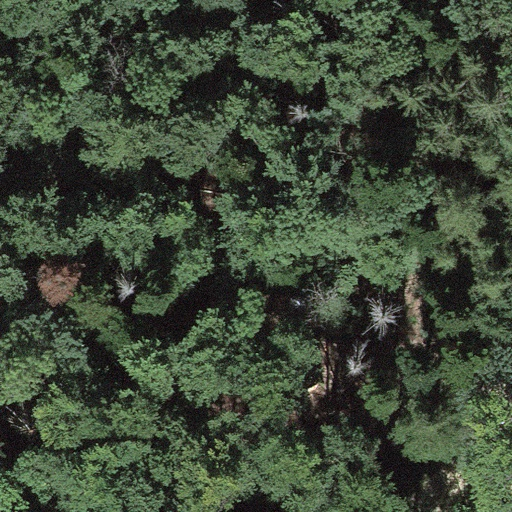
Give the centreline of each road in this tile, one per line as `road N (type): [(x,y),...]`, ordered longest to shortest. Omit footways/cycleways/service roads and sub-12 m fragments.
road 1 (track): [(511,109),(478,130),(223,455),(168,511)]
road 2 (track): [(431,511),(511,398)]
